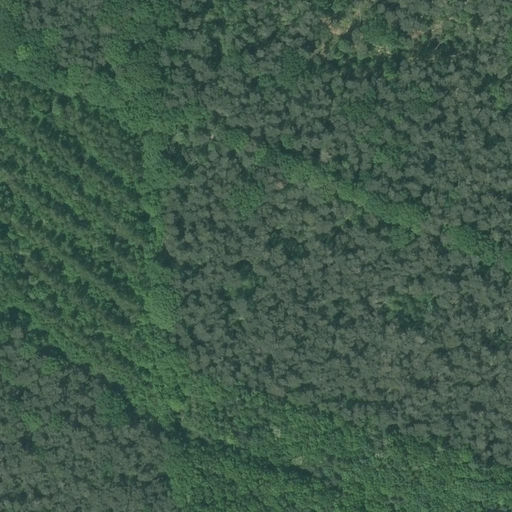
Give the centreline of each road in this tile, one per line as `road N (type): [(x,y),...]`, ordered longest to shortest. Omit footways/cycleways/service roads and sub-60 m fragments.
road 1 (track): [(0,50),(511,274)]
road 2 (track): [(159,120),(183,511)]
road 3 (track): [(159,120),(150,0)]
